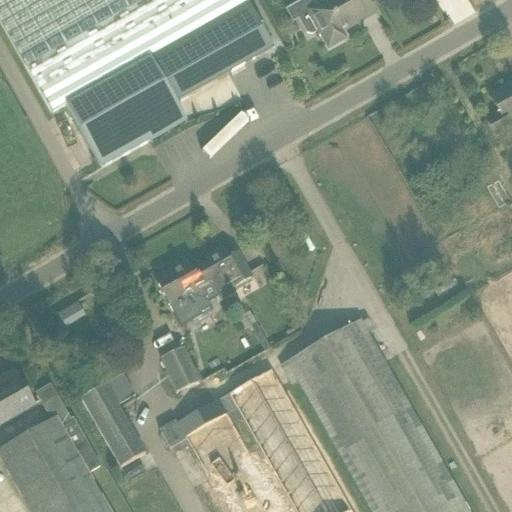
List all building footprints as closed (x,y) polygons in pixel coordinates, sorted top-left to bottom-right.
[(0,0),(0,25),(19,60),(125,0),(0,0)] [(125,0),(19,60),(51,116),(64,108),(100,171),(150,143),(141,126),(176,107),(175,105),(273,50),(244,0),(125,0)] [(327,0),(329,2),(297,19),(306,35),(311,37),(318,33),(328,50),(345,41),(341,34),(375,15),(366,0),(327,0)] [(507,123),(511,119),(511,85),(490,98),(498,113),(485,121),(496,140),(511,131),(507,123)] [(235,295),(233,291),(251,281),(237,255),(228,260),(223,251),(213,257),(207,260),(189,270),(186,264),(155,281),(176,319),(192,310),(186,299),(207,287),(213,297),(215,295),(220,304),(229,299),(235,295)] [(425,251),(417,256),(422,264),(430,260),(425,251)] [(65,329),(84,318),(76,305),(57,316),(65,329)] [(248,318),(240,323),(246,334),(255,330),(248,318)] [(160,362),(176,396),(198,385),(183,351),(160,362)] [(0,425),(32,407),(14,374),(0,382),(0,425)] [(108,511),(88,476),(100,470),(79,433),(72,421),(69,422),(49,387),(35,396),(37,398),(35,399),(38,403),(39,402),(52,424),(0,453),(0,464),(27,511),(108,511)] [(80,401),(119,470),(144,456),(105,387),(80,401)] [(174,423),(158,432),(169,451),(185,442),(184,440),(236,410),(229,397),(218,403),(217,402),(176,426),(174,423)]
